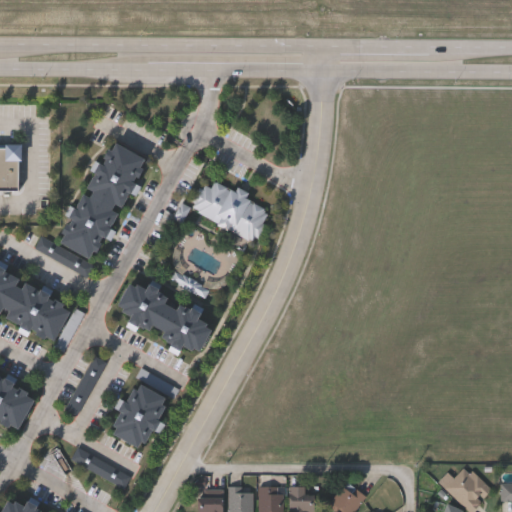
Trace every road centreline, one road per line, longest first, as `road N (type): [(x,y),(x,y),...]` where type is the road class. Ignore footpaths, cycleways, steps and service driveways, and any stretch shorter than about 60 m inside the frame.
road 1 (residential): [(155,511),(289,270),(313,191),(323,71)]
road 2 (secondary): [(323,48),(0,44)]
road 3 (secondary): [(323,71),(511,72)]
road 4 (secondary): [(148,70),(323,71)]
road 5 (secondary): [(0,68),(148,70)]
